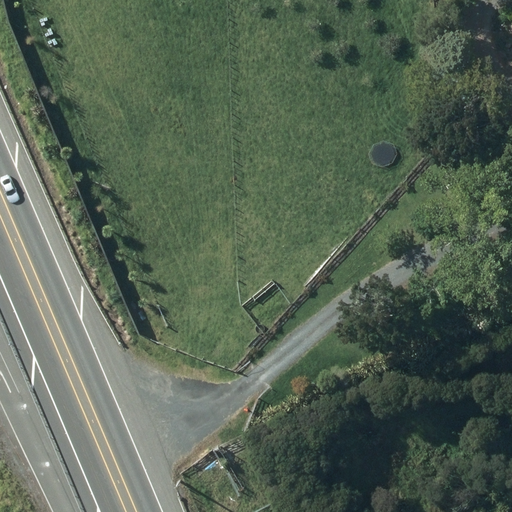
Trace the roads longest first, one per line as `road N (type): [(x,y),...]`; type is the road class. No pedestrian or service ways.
road 1 (primary): [(0,253),(113,511)]
road 2 (primary): [(63,511),(0,373)]
